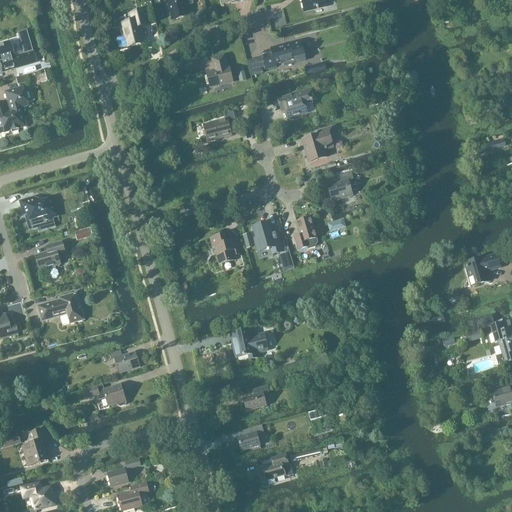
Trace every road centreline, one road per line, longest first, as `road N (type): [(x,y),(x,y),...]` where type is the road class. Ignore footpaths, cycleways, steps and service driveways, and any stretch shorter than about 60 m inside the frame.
road 1 (residential): [(191,422),(138,227)]
road 2 (residential): [(99,84),(157,66),(204,33),(255,20)]
road 3 (residential): [(89,511),(79,474),(88,451),(191,422)]
road 4 (residential): [(138,227),(271,188)]
road 5 (residential): [(0,180),(118,146)]
